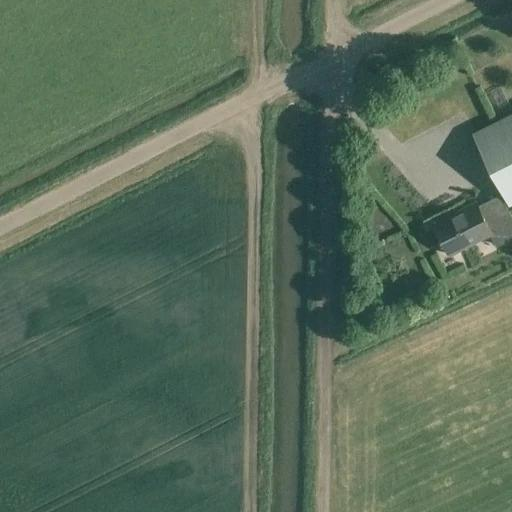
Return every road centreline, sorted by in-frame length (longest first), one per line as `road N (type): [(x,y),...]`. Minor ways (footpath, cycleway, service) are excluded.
road 1 (track): [(319,511),(330,62)]
road 2 (track): [(249,511),(250,97)]
road 3 (track): [(0,226),(250,97)]
road 4 (track): [(250,97),(447,0)]
